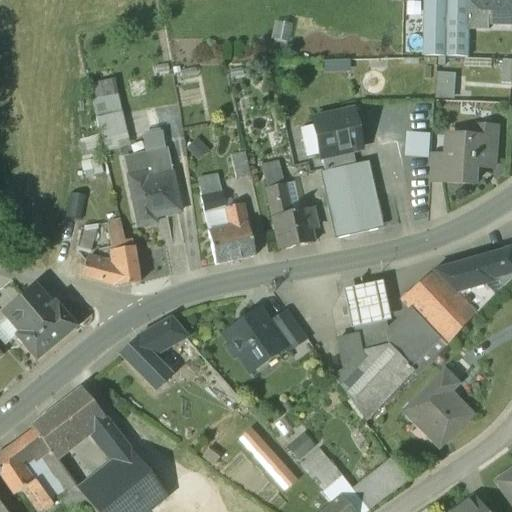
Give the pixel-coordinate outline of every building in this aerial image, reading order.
[(469,0),(425,0),(424,56),(468,57),(469,29),(489,30),(489,25),(511,25),(511,1),(469,1),(469,0)] [(346,61),(323,62),(323,73),(346,72),(346,61)] [(437,100),(453,101),(455,75),(438,74),(437,100)] [(351,112),(312,121),(313,127),(319,155),(320,159),(321,159),(351,153),(360,151),(351,112)] [(121,115),(95,119),(103,153),(120,150),(118,142),(127,140),(121,115)] [(313,127),(299,130),(306,158),(319,155),(313,127)] [(405,156),(428,159),(431,135),(407,132),(405,156)] [(105,177),(96,134),(76,138),(85,181),(105,177)] [(148,155),(150,163),(168,159),(167,151),(164,151),(161,135),(144,139),(148,155)] [(495,140),(450,136),(448,157),(446,183),(473,185),(474,167),(493,169),(495,140)] [(188,151),(199,161),(207,153),(196,142),(188,151)] [(351,153),(321,159),(324,172),(354,165),(351,153)] [(148,155),(123,160),(127,178),(144,174),(145,181),(172,175),(168,159),(150,163),(148,155)] [(244,155),(230,158),(235,179),(249,176),(244,155)] [(448,157),(431,156),(429,182),(446,183),(448,157)] [(354,165),(324,172),(338,239),(377,230),(363,164),(354,165)] [(144,174),(127,178),(138,228),(155,224),(154,219),(180,213),(172,175),(145,181),(144,174)] [(290,214),(283,186),(266,190),(272,218),(279,252),(313,244),(309,228),(315,227),(311,209),(290,214)] [(220,194),(200,198),(203,215),(224,211),(220,194)] [(246,225),(242,207),(224,211),(228,229),(207,233),(214,266),(254,258),(247,225),(246,225)] [(224,211),(203,215),(207,233),(228,229),(224,211)] [(121,228),(115,229),(114,225),(107,226),(112,252),(132,250),(131,242),(124,243),(121,228)] [(132,250),(112,252),(114,264),(99,265),(85,261),(80,278),(118,288),(138,285),(132,250)] [(511,250),(434,272),(432,271),(431,272),(432,273),(475,316),(493,297),(484,286),(490,284),(489,281),(511,274),(511,250)] [(432,273),(400,300),(409,310),(445,348),(475,316),(432,273)] [(358,328),(384,323),(389,322),(381,283),(342,291),(350,330),(358,328)] [(24,302),(5,318),(18,334),(14,338),(35,362),(75,329),(64,316),(69,313),(63,307),(59,310),(53,303),(49,306),(38,294),(35,293),(32,293),(29,294),(26,296),(25,299),(24,302)] [(409,310),(386,332),(384,323),(358,328),(360,338),(357,338),(356,336),(337,341),(343,372),(332,377),(362,420),(410,370),(417,378),(445,348),(409,310)] [(257,312),(224,335),(229,343),(226,343),(234,358),(238,355),(247,367),(262,356),(266,361),(282,349),(283,349),(267,326),(257,312)] [(267,326),(283,349),(282,349),(285,353),(306,339),(287,312),(267,326)] [(18,334),(5,318),(0,322),(0,331),(9,342),(14,338),(18,334)] [(169,321),(151,332),(168,349),(178,340),(181,344),(185,339),(169,321)] [(151,332),(137,339),(148,350),(145,353),(151,359),(168,349),(151,332)] [(137,339),(119,356),(155,391),(170,378),(151,359),(145,353),(148,350),(137,339)] [(443,372),(402,414),(414,426),(420,421),(443,444),(471,417),(448,394),(457,386),(443,372)] [(80,390),(43,418),(66,447),(86,432),(87,433),(89,432),(88,431),(103,419),(80,390)] [(66,447),(43,418),(30,429),(32,432),(52,458),(66,447)] [(144,511),(164,496),(103,419),(88,431),(89,432),(115,466),(78,495),(89,510),(91,511),(144,511)] [(282,493),(296,483),(255,427),(241,437),(282,493)] [(52,458),(32,432),(18,441),(31,458),(34,463),(43,474),(57,466),(52,458)] [(303,437),(290,446),(298,458),(311,448),(303,437)] [(18,441),(7,450),(18,467),(31,458),(18,441)] [(7,450),(0,454),(0,476),(13,496),(21,491),(30,484),(18,467),(7,450)] [(341,478),(319,451),(300,466),(322,491),(323,492),(341,478)] [(57,466),(43,474),(34,463),(31,458),(18,467),(30,484),(32,487),(35,485),(50,504),(59,497),(73,488),(57,466)] [(390,462),(352,492),(366,511),(368,511),(406,483),(390,462)] [(511,471),(495,483),(511,506),(511,471)] [(366,511),(352,492),(341,478),(323,492),(322,491),(320,493),(329,505),(339,497),(346,506),(350,511),(366,511)] [(35,485),(32,487),(30,484),(21,491),(36,511),(40,511),(50,505),(50,504),(35,485)] [(73,488),(59,497),(70,511),(86,511),(89,510),(78,495),(73,488)] [(346,506),(339,497),(329,505),(328,506),(321,511),(350,511),(346,506)] [(480,511),(472,500),(454,511),(480,511)]
